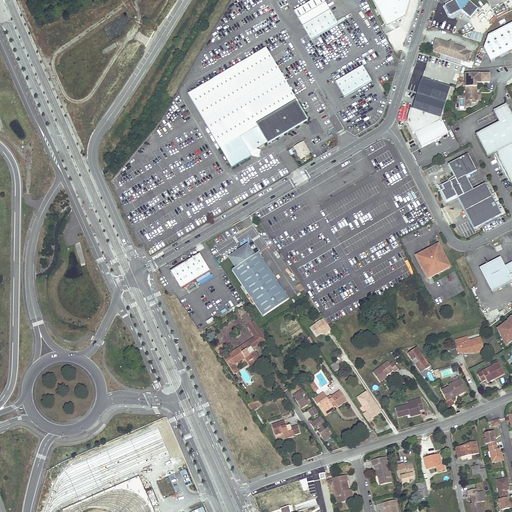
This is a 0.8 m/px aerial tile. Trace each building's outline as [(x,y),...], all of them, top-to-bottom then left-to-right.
[(312,0),(294,11),(298,19),(326,3),(324,0),(312,0)] [(410,0),(372,0),(386,26),(394,22),(405,17),(410,0)] [(470,18),(478,9),(469,1),(469,0),(455,0),(446,5),(445,8),(449,15),(451,16),(462,11),(470,18)] [(326,3),(298,19),(302,26),(330,10),(326,3)] [(486,15),(493,11),(490,5),(483,9),(486,15)] [(330,10),(302,26),(311,40),(338,24),(330,10)] [(511,23),(488,36),(483,48),(491,63),(511,51),(511,23)] [(435,40),(432,51),(467,63),(470,53),(464,51),(465,49),(453,45),(451,41),(447,43),(435,40)] [(266,47),(188,93),(220,148),(231,168),(251,156),(258,158),(260,150),(256,149),(253,148),(253,146),(239,142),(236,138),(298,102),(266,47)] [(362,66),(335,82),(344,97),(371,81),(362,66)] [(476,84),(481,84),(488,84),(489,74),(482,74),(465,74),(465,97),(457,97),(457,104),(456,104),(455,106),(455,108),(457,108),(457,110),(465,110),(465,107),(470,107),(470,103),(480,103),(480,95),(476,95),(476,84)] [(411,109),(409,116),(408,117),(408,119),(408,121),(408,123),(408,125),(409,127),(409,128),(413,135),(415,134),(422,148),(448,134),(441,119),(450,88),(422,79),(412,110),(411,109)] [(256,149),(307,118),(298,102),(236,138),(239,142),(253,146),(253,148),(256,149)] [(511,115),(507,105),(493,112),(499,123),(476,135),(488,158),(495,155),(496,154),(508,176),(511,184),(511,115)] [(300,159),(305,156),(304,155),(310,152),(303,141),(293,147),(300,159)] [(496,154),(495,155),(506,177),(508,176),(496,154)] [(475,230),(502,215),(486,184),(474,191),(466,177),(477,171),(468,155),(448,165),(454,177),(451,180),(447,183),(442,186),(443,187),(439,188),(447,203),(458,197),(475,230)] [(450,268),(438,245),(430,249),(431,251),(425,255),(424,253),(416,257),(428,279),(450,268)] [(230,257),(230,260),(236,269),(232,271),(263,317),(289,300),(258,254),(254,256),(248,247),(246,247),(241,250),(241,249),(239,249),(237,249),(238,252),(230,257)] [(181,289),(211,272),(200,254),(171,271),(176,280),(181,289)] [(511,263),(506,267),(501,258),(480,269),(493,293),(511,283),(511,263)] [(211,274),(197,281),(199,285),(213,278),(211,274)] [(240,316),(246,313),(243,307),(237,311),(238,312),(240,315),(240,316)] [(246,313),(240,316),(246,325),(251,321),(246,313)] [(502,327),(499,330),(502,337),(504,336),(509,343),(511,340),(511,319),(509,321),(509,320),(501,326),(502,327)] [(316,337),(321,333),(326,330),(327,332),(331,330),(324,320),(310,329),(316,337)] [(253,322),(247,326),(255,338),(257,342),(264,338),(253,322)] [(257,342),(255,338),(248,342),(251,347),(252,348),(259,343),(257,342)] [(467,338),(456,341),(458,349),(462,348),(464,354),(464,355),(474,352),(475,354),(483,351),(480,339),(468,342),(467,338)] [(251,347),(248,342),(238,348),(241,353),(251,347)] [(252,348),(251,347),(241,353),(238,348),(228,355),(231,359),(226,363),(232,373),(236,370),(233,365),(244,358),(247,364),(252,361),(254,363),(259,360),(252,348)] [(418,349),(409,356),(422,375),(431,368),(418,349)] [(226,363),(231,359),(228,355),(225,351),(220,354),(226,363)] [(388,362),(373,373),(380,383),(387,378),(386,376),(394,371),(395,372),(398,370),(393,363),(390,365),(388,362)] [(336,363),(330,367),(335,373),(340,369),(336,363)] [(499,363),(478,374),(481,381),(486,379),(487,381),(495,377),(495,378),(504,373),(499,363)] [(450,387),(451,389),(446,391),(443,393),(447,401),(465,391),(460,381),(450,387)] [(303,406),(310,401),(307,396),(304,398),(301,394),(305,392),(302,389),(294,395),(296,398),(295,399),(299,405),(302,403),(303,406)] [(340,391),(331,397),(332,399),(330,400),(333,404),(335,403),(338,407),(346,401),(340,391)] [(324,393),(313,399),(317,405),(319,404),(323,410),(332,405),(333,404),(330,400),(329,401),(324,393)] [(363,416),(368,422),(372,419),(370,416),(379,410),(367,393),(358,399),(368,413),(363,416)] [(409,405),(396,408),(399,418),(407,416),(407,414),(409,413),(410,415),(410,416),(420,413),(419,410),(424,409),(421,399),(416,400),(417,402),(409,405)] [(248,405),(252,412),(262,406),(259,402),(248,405)] [(314,406),(308,410),(312,417),(318,413),(314,406)] [(379,410),(370,416),(372,419),(381,413),(379,410)] [(325,423),(321,416),(315,420),(310,424),(313,428),(318,425),(321,430),(318,432),(323,439),(329,435),(332,433),(328,427),(325,429),(322,425),(325,423)] [(282,422),(274,425),(272,425),(275,435),(280,434),(283,433),(285,439),(294,436),(294,435),(300,433),(298,425),(292,427),(291,425),(286,426),(283,427),(282,422)] [(494,442),(493,438),(495,438),(493,432),(485,434),(486,439),(484,440),(485,444),(488,444),(489,447),(496,445),(496,442),(494,442)] [(464,447),(456,448),(458,457),(478,453),(476,442),(467,444),(467,446),(464,447)] [(503,460),(502,455),(501,455),(500,453),(499,449),(497,449),(496,445),(489,447),(489,451),(491,451),(492,455),(490,455),(492,463),(503,460)] [(437,455),(424,458),(427,469),(437,466),(438,471),(445,470),(444,464),(442,465),(440,458),(438,459),(437,455)] [(372,460),(373,464),(375,464),(377,470),(381,473),(378,476),(380,477),(382,483),(392,480),(386,456),(372,460)] [(404,464),(396,466),(399,478),(400,477),(402,484),(409,482),(408,480),(414,478),(413,474),(414,473),(412,464),(405,466),(404,464)] [(478,466),(472,467),(473,474),(480,472),(478,466)] [(349,489),(347,489),(345,480),(346,479),(348,479),(347,474),(333,477),(338,501),(348,499),(347,495),(352,494),(351,488),(349,489)] [(507,478),(496,480),(498,488),(499,487),(500,491),(499,492),(500,496),(507,494),(507,490),(509,490),(508,487),(507,484),(508,483),(507,478)] [(426,482),(415,484),(419,498),(423,497),(426,497),(425,490),(427,489),(426,482)] [(483,511),(481,501),(479,492),(477,492),(476,488),(467,491),(468,495),(470,494),(472,503),(473,506),(470,507),(471,511),(483,511)] [(508,502),(507,498),(508,498),(507,494),(500,496),(501,499),(498,500),(499,505),(501,504),(502,510),(511,508),(509,502),(508,502)] [(386,507),(386,511),(398,511),(396,500),(383,502),(384,507),(386,507)]
